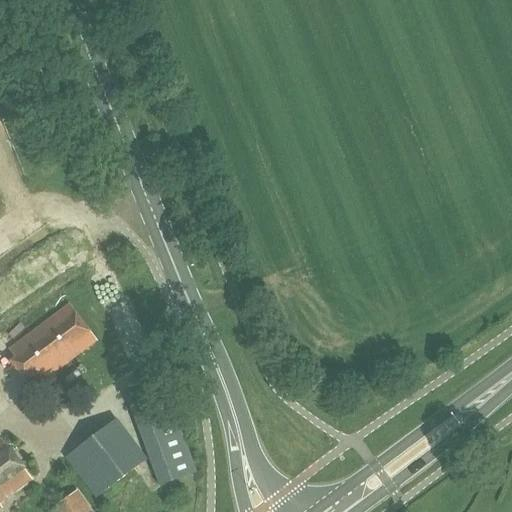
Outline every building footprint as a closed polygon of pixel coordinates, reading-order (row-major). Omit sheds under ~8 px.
[(10,349),(16,357),(37,386),(97,341),(69,305),(10,349)] [(0,346),(0,373),(10,370),(0,346)] [(160,486),(195,472),(163,386),(127,399),(160,486)] [(114,469),(107,458),(94,466),(89,458),(82,462),(98,489),(149,458),(123,415),(113,421),(119,430),(121,429),(137,455),(114,469)] [(0,503),(0,501),(32,478),(3,439),(0,440),(0,508),(2,507),(0,503)] [(92,511),(77,491),(55,507),(59,511),(92,511)]
